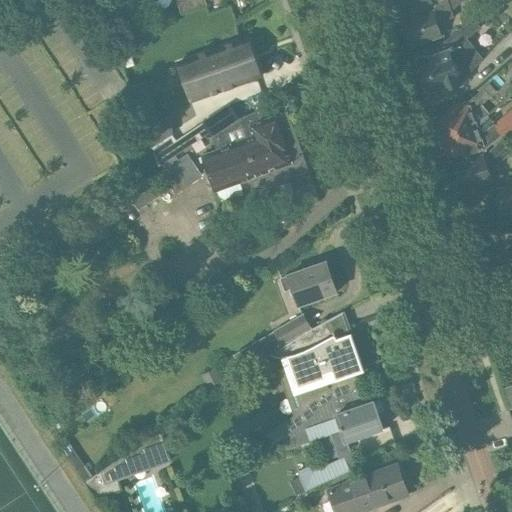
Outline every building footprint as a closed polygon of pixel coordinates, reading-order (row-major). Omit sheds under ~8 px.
[(206,6),(204,0),(176,0),(181,14),(206,6)] [(437,7),(445,0),(395,0),(401,15),(433,4),(434,9),(437,7)] [(463,0),(445,0),(437,7),(434,9),(435,10),(403,22),(411,46),(442,35),(437,22),(453,16),(451,11),(463,0)] [(480,27),(474,19),(459,31),(446,42),(451,47),(450,48),(451,49),(417,61),(429,95),(460,84),(460,83),(482,60),(474,49),(466,40),(480,27)] [(261,76),(247,39),(178,63),(191,101),(261,76)] [(475,128),(478,126),(477,125),(488,116),(490,114),(482,105),(491,97),(483,89),(468,102),(448,109),(450,114),(437,119),(440,127),(436,129),(440,140),(475,128)] [(228,147),(232,158),(283,140),(286,148),(298,143),(287,112),(263,120),(260,116),(269,113),(263,99),(252,106),(256,112),(239,120),(238,118),(238,119),(212,136),(211,132),(209,133),(212,137),(216,150),(216,151),(228,147)] [(171,134),(152,147),(154,158),(156,168),(157,167),(209,132),(209,133),(211,132),(212,136),(238,119),(238,118),(229,105),(176,141),(171,134)] [(475,128),(440,140),(441,142),(443,148),(447,147),(450,156),(463,151),(465,156),(484,150),(486,150),(502,136),(503,138),(511,130),(511,108),(494,124),(488,116),(477,125),(478,126),(475,128)] [(234,171),(247,167),(251,178),(249,178),(254,190),(307,171),(298,143),(286,148),(283,140),(232,158),(232,159),(230,159),(234,171)] [(472,159),(453,166),(458,179),(456,182),(458,186),(461,188),(462,191),(481,184),(491,181),(488,172),(511,152),(502,141),(483,157),(483,156),(472,159)] [(234,171),(230,159),(232,159),(232,158),(228,147),(216,151),(216,150),(201,156),(205,168),(204,168),(205,174),(207,173),(210,182),(213,191),(249,178),(251,178),(247,167),(234,171)] [(202,176),(187,153),(161,170),(161,171),(160,171),(175,194),(202,176)] [(511,187),(501,188),(501,194),(497,198),(497,203),(501,206),(501,213),(511,212),(511,187)] [(336,292),(326,262),(279,278),(284,290),(291,288),(298,306),(336,292)] [(246,370),(267,356),(283,345),(312,328),(303,313),(273,331),(276,336),(255,349),(258,354),(242,366),(246,370)] [(357,352),(356,349),(351,334),(337,339),(328,321),(330,320),(330,319),(312,328),(283,345),(267,356),(269,357),(273,359),(278,360),(282,360),(284,359),(288,359),(300,393),(297,394),(303,411),(268,435),(272,443),(283,436),(283,437),(303,422),(316,413),(342,397),(342,396),(359,390),(360,389),(359,388),(354,390),(350,376),(364,371),(361,362),(362,361),(361,358),(359,351),(357,352)] [(216,369),(202,377),(208,389),(222,382),(216,369)] [(511,385),(503,388),(507,399),(511,397),(511,385)] [(374,401),(367,404),(362,389),(360,389),(359,390),(342,397),(316,413),(303,422),(308,436),(329,429),(340,459),(344,457),(349,468),(356,465),(348,441),(384,429),(374,401)] [(171,462),(162,432),(84,483),(94,498),(103,494),(104,497),(121,490),(118,480),(171,462)] [(68,439),(60,445),(67,455),(75,450),(68,439)] [(310,465),(297,471),(300,477),(306,490),(350,470),(349,468),(344,457),(340,459),(313,472),(310,465)] [(362,511),(408,496),(397,464),(328,489),(336,511),(362,511)] [(300,477),(291,481),(297,494),(306,490),(300,477)]
